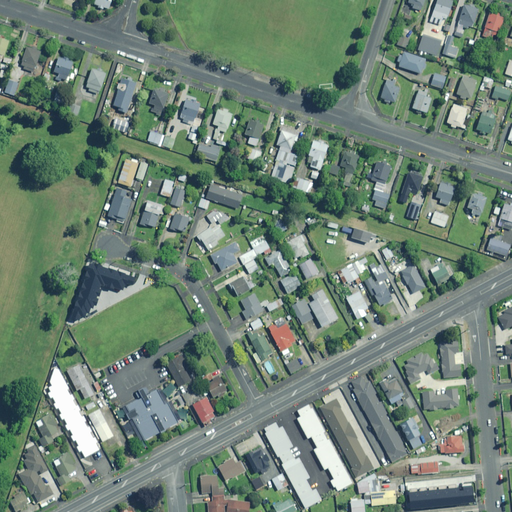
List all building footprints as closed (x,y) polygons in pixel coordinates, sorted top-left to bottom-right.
[(112,0),(95,0),(94,5),(109,10),(112,0)] [(424,0),(407,0),(407,3),(413,5),(412,8),(421,11),(424,0)] [(437,0),(430,21),(440,25),(443,18),(446,19),(453,1),(449,0),(437,0)] [(464,5),(454,35),(461,38),(465,28),(467,29),(468,26),(472,27),(478,10),(464,5)] [(503,17),(489,13),(482,36),(492,39),(493,35),(498,37),(503,17)] [(442,42),(423,36),(418,50),(437,56),(442,42)] [(9,41),(0,37),(0,60),(2,62),(9,41)] [(26,46),(21,66),(24,67),(23,69),(34,72),(40,51),(26,46)] [(458,49),(450,46),(448,53),(456,56),(458,49)] [(426,60),(401,51),(397,62),(400,62),(398,66),(421,74),(423,69),(425,69),(427,64),(424,64),(426,60)] [(74,62),(59,56),(53,72),(59,73),(56,80),(60,81),(61,78),(67,80),(74,62)] [(106,74),(92,69),(86,87),(90,88),(89,91),(98,95),(106,74)] [(446,77),(435,74),(431,85),(442,89),(446,77)] [(465,99),(465,97),(471,99),(477,79),(462,75),(456,95),(460,96),(459,98),(465,99)] [(493,80),(485,77),(480,90),(483,91),(485,87),(490,89),(493,80)] [(132,79),(128,78),(127,80),(122,78),(117,93),(122,95),(120,101),(123,102),(124,99),(130,101),(136,83),(131,81),(132,79)] [(456,79),(451,78),(447,90),(452,91),(456,79)] [(384,100),(384,101),(389,103),(390,101),(394,102),(399,88),(394,86),(395,83),(387,80),(380,98),(384,100)] [(18,83),(10,81),(6,93),(14,96),(18,83)] [(511,94),(511,88),(497,83),(492,97),(497,100),(498,98),(509,102),(511,94)] [(168,94),(154,89),(149,103),(154,105),(152,111),(161,114),(166,100),(168,94)] [(420,114),(421,111),(427,113),(431,99),(425,97),(427,93),(418,90),(412,108),(417,110),(416,113),(420,114)] [(182,121),(193,125),(201,104),(186,99),(180,117),(184,118),(182,121)] [(81,106),(71,104),(68,114),(78,117),(81,106)] [(451,124),(451,126),(455,128),(456,126),(465,129),(468,121),(464,120),(467,109),(453,104),(447,123),(451,124)] [(137,108),(130,106),(127,114),(134,116),(137,108)] [(232,114),(227,113),(228,112),(223,110),(223,111),(218,109),(213,124),(217,126),(213,139),(217,140),(220,130),(226,132),(232,114)] [(485,135),(486,132),(491,134),(497,116),(483,111),(477,129),(481,131),(480,134),(485,135)] [(264,126),(250,120),(244,134),(251,137),(248,143),(256,146),(264,126)] [(200,128),(193,126),(191,132),(199,134),(200,128)] [(290,153),(290,152),(291,149),(296,135),(281,131),(277,145),(280,146),(279,150),(282,151),(290,153)] [(172,141),(151,132),(147,141),(161,146),(161,145),(169,148),(172,141)] [(328,145),(313,141),(307,162),(312,164),(311,167),(320,170),(328,145)] [(211,148),(199,144),(196,155),(216,162),(220,147),(212,145),(211,148)] [(261,153),(251,150),(248,159),(258,162),(261,153)] [(290,153),(282,151),(280,158),(278,158),(271,178),(289,184),(294,169),(287,167),(291,154),(290,153)] [(359,156),(345,151),(340,166),(345,168),(344,170),(349,172),(344,185),(348,186),(359,156)] [(131,187),(138,163),(126,159),(118,183),(131,187)] [(148,164),(141,162),(136,178),(143,180),(148,164)] [(391,167),(377,162),(371,180),(376,182),(373,189),(383,193),(392,167),(391,167)] [(319,173),(313,171),(311,178),(317,179),(319,173)] [(422,177),(409,173),(400,201),(406,203),(408,196),(411,197),(412,194),(416,195),(422,177)] [(313,184),(297,178),(294,188),(310,194),(313,184)] [(174,182),(165,179),(161,195),(170,197),(174,182)] [(455,187),(441,182),(435,197),(440,199),(439,202),(448,206),(455,187)] [(243,196),(211,185),(206,198),(238,209),(243,196)] [(127,191),(117,188),(108,216),(117,219),(117,221),(124,224),(132,199),(125,197),(127,191)] [(185,191),(176,189),(171,204),(180,207),(185,191)] [(383,193),(373,189),(370,198),(372,199),(376,200),(374,206),(385,209),(390,195),(383,193)] [(488,197),(472,192),(466,207),(473,210),(471,213),(481,216),(488,197)] [(422,200),(417,198),(412,209),(417,212),(422,200)] [(210,201),(201,199),(199,207),(207,209),(210,201)] [(161,207),(147,203),(141,223),(155,227),(161,207)] [(511,227),(511,206),(505,204),(500,218),(501,219),(498,226),(511,230),(511,227)] [(224,211),(219,214),(217,210),(207,216),(212,223),(217,220),(220,225),(229,219),(224,211)] [(448,216),(435,212),(431,222),(444,227),(448,216)] [(189,219),(176,214),(170,229),(176,231),(177,229),(184,232),(189,219)] [(287,229),(282,219),(274,223),(279,233),(287,229)] [(225,235),(216,223),(198,236),(209,250),(218,244),(217,241),(225,235)] [(376,235),(372,234),(355,228),(352,238),(369,244),(370,239),(374,240),(376,235)] [(244,265),(253,260),(258,257),(257,255),(264,252),(265,254),(272,251),(263,235),(250,242),(254,249),(240,257),(244,265)] [(309,254),(303,243),(305,242),(301,235),(288,242),(286,243),(293,255),(295,254),(298,260),(309,254)] [(511,245),(490,238),(486,250),(507,256),(511,245)] [(240,250),(235,242),(210,255),(215,264),(217,263),(221,271),(237,263),(233,254),(240,250)] [(393,256),(388,247),(382,251),(392,269),(397,266),(392,257),(393,256)] [(292,272),(280,249),(265,257),(269,266),(274,263),(281,277),(292,272)] [(352,265),(357,275),(363,272),(360,266),(367,262),(365,258),(352,265)] [(318,273),(310,259),(299,265),(307,279),(318,273)] [(254,261),(245,265),(250,274),(258,269),(254,261)] [(376,268),(374,264),(370,266),(379,283),(388,277),(381,265),(376,268)] [(357,275),(352,265),(341,270),(348,283),(355,279),(358,284),(361,282),(357,275)] [(439,270),(437,266),(431,270),(438,284),(451,278),(445,267),(439,270)] [(102,273),(87,268),(82,285),(86,286),(81,301),(86,303),(83,309),(91,311),(93,305),(101,308),(104,299),(111,302),(114,292),(98,286),(102,273)] [(421,287),(411,270),(397,278),(407,296),(415,292),(414,291),(421,287)] [(144,276),(131,273),(128,284),(141,288),(144,276)] [(301,286),(295,274),(281,281),(288,293),(301,286)] [(250,290),(243,277),(231,284),(238,296),(250,290)] [(364,282),(372,297),(374,296),(380,307),(392,300),(383,284),(376,287),(371,278),(364,282)] [(338,319),(322,290),(312,295),(315,301),(309,304),(322,327),(338,319)] [(368,308),(359,292),(346,298),(357,319),(366,315),(363,310),(368,308)] [(263,311),(254,293),(241,300),(246,310),(242,312),(247,320),(263,311)] [(283,304),(280,299),(267,306),(270,312),(283,304)] [(314,319),(304,299),(292,305),(301,325),(314,319)] [(505,331),(511,327),(511,307),(504,312),(505,314),(498,318),(505,331)] [(263,325),(259,319),(250,324),(254,330),(263,325)] [(295,341),(287,324),(276,329),(275,326),(269,328),(281,351),(292,346),(291,343),(295,341)] [(259,338),(256,332),(249,336),(257,353),(253,355),(257,363),(273,355),(263,335),(259,338)] [(463,332),(444,332),(445,367),(463,367),(463,332)] [(437,357),(429,341),(405,354),(413,369),(437,357)] [(188,363),(184,354),(166,364),(179,387),(191,381),(183,366),(188,363)] [(302,368),(297,359),(286,365),(291,374),(302,368)] [(93,395),(79,366),(68,371),(77,391),(80,389),(85,399),(93,395)] [(69,389),(57,368),(49,382),(52,386),(48,389),(50,393),(48,394),(51,399),(53,398),(56,403),(53,405),(56,410),(59,408),(61,413),(59,415),(62,420),(65,419),(68,424),(64,426),(67,431),(70,429),(74,435),(70,437),(73,442),(76,441),(79,447),(77,448),(80,452),(82,451),(85,457),(100,449),(97,443),(98,442),(96,437),(93,439),(90,433),(92,431),(90,427),(88,428),(84,422),(86,421),(83,416),(82,417),(78,411),(80,410),(78,406),(76,406),(73,400),(75,399),(72,393),(70,395),(67,390),(69,389)] [(355,390),(353,390),(391,462),(409,453),(368,374),(351,383),(355,390)] [(218,377),(203,385),(210,398),(225,391),(218,377)] [(460,378),(425,382),(426,401),(462,399),(460,378)] [(405,397),(396,380),(388,385),(386,380),(380,384),(392,405),(405,397)] [(164,405),(156,390),(115,412),(119,420),(127,416),(133,427),(136,425),(145,441),(178,423),(167,404),(164,405)] [(200,395),(187,402),(198,424),(211,417),(200,395)] [(414,407),(410,398),(402,401),(406,411),(414,407)] [(348,420),(347,421),(341,408),(337,399),(321,407),(357,478),(374,469),(367,456),(365,457),(356,439),(357,439),(348,420)] [(96,407),(94,402),(86,406),(88,411),(96,407)] [(325,432),(310,404),(298,411),(301,417),(297,419),(308,439),(311,437),(317,448),(314,450),(324,470),(328,468),(334,479),(331,481),(336,492),(352,483),(329,439),(328,440),(323,432),(325,432)] [(113,436),(99,409),(89,415),(103,442),(113,436)] [(52,413),(50,411),(40,416),(42,419),(36,422),(43,437),(39,439),(43,447),(54,442),(51,436),(59,431),(55,425),(57,424),(52,413)] [(421,434),(413,418),(400,424),(413,450),(422,445),(418,436),(421,434)] [(279,429),(275,423),(263,429),(278,457),(279,456),(283,464),(282,465),(306,508),(322,500),(316,489),(312,491),(306,480),(310,478),(299,458),(296,460),(290,448),(293,446),(282,427),(279,429)] [(440,444),(441,452),(446,452),(446,454),(464,452),(462,436),(447,437),(447,444),(440,444)] [(48,485),(46,486),(40,475),(39,476),(37,473),(40,472),(42,474),(49,470),(34,445),(23,451),(27,458),(24,460),(28,469),(19,474),(31,494),(34,493),(39,502),(53,494),(48,485)] [(276,464),(267,447),(254,454),(253,452),(246,455),(256,473),(261,471),(262,474),(268,471),(267,469),(276,464)] [(76,463),(70,452),(53,461),(61,476),(57,479),(61,486),(71,481),(68,475),(75,471),(72,465),(76,463)] [(236,464),(233,459),(218,467),(226,482),(245,472),(240,462),(236,464)] [(438,473),(437,462),(417,463),(417,466),(411,467),(412,474),(417,473),(417,475),(438,473)] [(288,485),(282,474),(272,479),(278,491),(288,485)] [(224,496),(225,496),(225,488),(218,489),(217,475),(201,476),(202,494),(212,494),(212,497),(224,496)] [(260,477),(252,481),(256,490),(264,486),(260,477)] [(364,500),(364,504),(371,504),(372,506),(396,504),(395,491),(369,493),(368,481),(358,482),(359,493),(364,493),(364,500)] [(452,486),(452,485),(442,486),(443,488),(434,489),(435,497),(429,497),(429,496),(413,497),(414,507),(463,503),(462,495),(460,496),(459,486),(452,486)] [(27,498),(24,492),(14,498),(15,499),(10,501),(16,511),(20,510),(21,511),(22,511),(24,511),(23,509),(28,506),(27,504),(30,503),(27,498)] [(260,511),(255,503),(224,500),(224,496),(212,497),(213,501),(208,502),(209,511),(260,511)] [(295,511),(297,511),(290,498),(274,506),(276,511),(295,511)] [(365,511),(364,504),(364,500),(351,501),(351,511),(365,511)]
